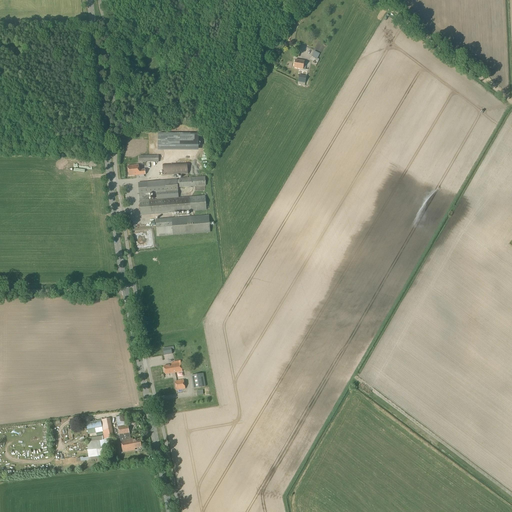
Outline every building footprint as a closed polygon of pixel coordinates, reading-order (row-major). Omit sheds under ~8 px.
[(316,62),(318,63),(321,58),(318,57),(320,54),(315,51),(312,57),(317,59),(316,62)] [(294,68),(303,69),(304,61),(295,60),(294,68)] [(305,83),(306,76),(299,75),(298,82),(305,83)] [(163,165),(163,176),(188,174),(187,163),(163,165)] [(128,166),(129,176),(145,174),(145,170),(139,170),(139,165),(128,166)] [(179,187),(206,186),(205,177),(179,179),(179,180),(138,183),(141,215),(206,210),(205,196),(178,198),(178,187),(179,187)] [(156,225),(157,237),(210,232),(209,216),(156,220),(156,225)] [(155,248),(153,231),(135,233),(136,240),(142,239),(143,242),(146,241),(147,245),(150,244),(150,248),(155,248)] [(163,349),(164,356),(172,354),(171,350),(174,350),(174,347),(163,349)] [(164,366),(165,375),(182,372),(180,361),(174,362),(174,364),(164,366)] [(190,376),(193,389),(205,387),(203,374),(190,376)] [(175,382),(176,390),(185,389),(184,380),(175,382)] [(119,425),(124,424),(122,414),(116,416),(119,425)] [(100,421),(103,436),(104,440),(114,438),(110,418),(100,421)] [(121,441),(123,453),(135,450),(135,449),(142,448),(140,439),(133,440),(133,439),(130,439),(129,434),(128,425),(118,427),(121,441)] [(76,459),(76,462),(88,460),(105,458),(104,453),(103,453),(103,449),(105,448),(106,451),(110,450),(108,444),(105,445),(104,440),(103,440),(103,436),(88,438),(89,442),(87,442),(88,457),(86,457),(86,458),(83,458),(83,457),(80,458),(76,459)]
